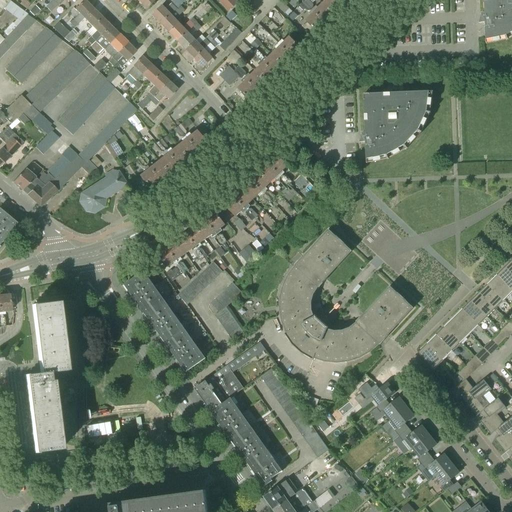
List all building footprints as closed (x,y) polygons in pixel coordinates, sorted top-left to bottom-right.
[(0,0),(0,13),(0,14),(4,9),(11,2),(8,0),(0,0)] [(22,0),(19,4),(27,10),(31,4),(25,0),(22,0)] [(52,0),(50,2),(50,3),(46,7),(51,12),(63,0),(65,0),(68,3),(70,0),(52,0)] [(75,10),(79,14),(70,24),(74,28),(84,18),(93,9),(85,0),(75,10)] [(156,0),(138,0),(147,9),(156,0)] [(183,0),(177,0),(176,1),(167,10),(163,5),(152,15),(161,24),(180,6),(185,1),(183,0)] [(235,0),(222,0),(220,2),(229,11),(238,3),(235,0)] [(308,0),(305,0),(301,5),(307,11),(310,11),(311,12),(309,14),(311,16),(306,21),(318,33),(324,27),(329,22),(335,16),(323,4),(318,8),(317,6),(314,9),(313,8),(314,5),(308,0)] [(326,0),(323,4),(335,16),(341,10),(346,4),(350,0),(326,0)] [(479,23),(479,24),(485,22),(485,24),(485,25),(486,44),(487,44),(507,40),(508,40),(511,37),(511,0),(484,0),(485,11),(485,13),(481,14),(481,15),(482,22),(479,23)] [(281,1),(276,6),(285,14),(290,9),(281,1)] [(34,16),(40,10),(35,5),(29,11),(34,16)] [(185,10),(180,6),(161,24),(169,33),(179,23),(176,19),(185,10)] [(102,17),(93,9),(84,18),(92,27),(102,17)] [(232,12),(227,17),(226,18),(230,22),(231,22),(237,16),(232,12)] [(35,21),(28,16),(24,19),(31,26),(35,21)] [(111,26),(102,17),(92,27),(96,31),(90,37),(87,40),(92,45),(95,42),(111,26)] [(24,19),(21,23),(20,24),(27,30),(31,26),(24,19)] [(169,33),(178,41),(187,32),(193,26),(197,23),(193,19),(190,22),(189,22),(183,28),(179,23),(169,33)] [(202,28),(197,23),(193,26),(198,31),(202,28)] [(27,30),(20,24),(16,28),(23,35),(27,30)] [(111,26),(95,42),(104,50),(110,44),(119,34),(111,26)] [(284,66),(295,55),(301,49),(289,37),(284,42),(282,40),(280,42),(279,42),(279,39),(273,33),(270,36),(262,27),(255,35),(257,38),(259,36),(264,42),(267,39),(273,45),(276,45),(277,46),(275,48),(276,50),(272,54),(284,66)] [(23,35),(16,28),(11,33),(18,39),(23,35)] [(53,34),(45,28),(42,31),(49,38),(53,34)] [(237,29),(219,47),(224,52),(242,33),(237,29)] [(49,38),(42,31),(37,36),(45,43),(49,38)] [(71,31),(64,39),(68,42),(75,35),(71,31)] [(187,32),(178,41),(186,51),(196,41),(187,32)] [(18,39),(11,33),(7,37),(14,44),(18,39)] [(62,41),(53,34),(49,38),(57,46),(62,41)] [(110,44),(104,50),(112,58),(127,43),(119,34),(110,44)] [(45,43),(37,36),(33,41),(40,48),(45,43)] [(196,41),(186,51),(194,59),(214,41),(209,36),(205,39),(202,36),(196,41)] [(4,40),(3,42),(10,48),(14,44),(7,37),(4,40)] [(57,46),(49,38),(45,43),(52,51),(57,46)] [(251,45),(256,50),(261,44),(256,39),(251,45)] [(40,48),(33,41),(28,46),(36,53),(40,48)] [(219,46),(214,41),(194,59),(203,68),(213,59),(210,55),(215,49),(219,46)] [(10,48),(3,42),(0,44),(0,47),(6,53),(10,48)] [(52,51),(45,43),(40,48),(48,55),(52,51)] [(108,62),(109,63),(113,67),(122,57),(126,62),(136,51),(127,43),(112,58),(108,62)] [(36,53),(28,46),(24,51),(31,58),(36,53)] [(48,55),(40,48),(36,53),(43,60),(48,55)] [(82,57),(74,50),(69,54),(77,62),(78,61),(82,57)] [(86,50),(83,54),(91,62),(95,59),(86,50)] [(263,56),(256,50),(250,56),(257,62),(259,61),(260,62),(258,65),(260,66),(255,71),(267,84),(278,72),(284,66),(272,54),(267,59),(265,57),(263,60),(262,59),(263,56)] [(31,58),(24,51),(19,55),(27,63),(31,58)] [(43,60),(36,53),(31,58),(39,65),(43,60)] [(73,66),(74,65),(77,62),(69,54),(65,58),(73,66)] [(27,63),(19,55),(15,60),(22,67),(27,63)] [(133,67),(127,74),(134,80),(135,81),(136,80),(141,75),(151,64),(142,56),(132,67),(133,67)] [(85,69),(89,65),(82,57),(78,61),(85,69)] [(39,65),(31,58),(27,63),(34,70),(39,65)] [(68,70),(69,69),(73,66),(65,58),(61,62),(68,70)] [(15,60),(10,65),(18,72),(22,67),(15,60)] [(101,60),(93,68),(98,72),(106,65),(101,60)] [(78,61),(77,62),(74,65),(81,73),(85,69),(78,61)] [(64,74),(65,73),(68,70),(61,62),(57,66),(64,74)] [(34,70),(27,63),(22,67),(30,75),(34,70)] [(151,64),(141,75),(150,83),(159,72),(151,64)] [(6,70),(13,77),(18,72),(10,65),(6,70)] [(74,65),(73,66),(69,69),(77,77),(81,73),(74,65)] [(52,70),(60,78),(61,77),(64,74),(57,66),(52,70)] [(220,76),(225,81),(234,72),(229,66),(220,76)] [(239,66),(234,72),(239,77),(241,79),(244,79),(246,81),(238,89),(250,101),(267,84),(255,71),(248,78),(246,75),(246,73),(239,66)] [(25,79),(30,75),(22,67),(18,72),(25,79)] [(69,69),(68,70),(65,73),(73,81),(77,77),(69,69)] [(115,69),(114,71),(107,78),(111,82),(118,75),(120,73),(115,69)] [(56,82),(57,81),(60,78),(52,70),(48,74),(56,82)] [(13,77),(19,83),(21,84),(25,79),(18,72),(13,77)] [(169,81),(159,72),(150,83),(154,86),(148,93),(149,93),(137,106),(142,110),(151,100),(169,81)] [(239,77),(234,72),(225,81),(230,86),(239,77)] [(65,73),(64,74),(61,77),(68,85),(73,81),(65,73)] [(51,86),(52,85),(56,82),(48,74),(44,78),(51,86)] [(107,82),(98,74),(95,78),(103,86),(107,82)] [(118,75),(111,82),(115,87),(122,79),(118,75)] [(61,77),(60,78),(57,81),(64,89),(68,85),(61,77)] [(47,90),(48,89),(51,86),(44,78),(40,82),(47,90)] [(99,90),(103,86),(95,78),(91,83),(99,90)] [(141,85),(136,80),(135,81),(132,84),(137,89),(141,85)] [(57,81),(56,82),(52,85),(60,93),(64,89),(57,81)] [(169,81),(151,100),(155,104),(159,101),(158,100),(163,95),(168,100),(178,90),(169,81)] [(43,94),(44,93),(47,90),(40,82),(36,86),(43,94)] [(115,89),(107,82),(103,86),(111,93),(115,89)] [(95,95),(99,90),(91,83),(87,87),(95,95)] [(52,85),(51,86),(48,89),(56,97),(60,93),(52,85)] [(39,98),(40,97),(43,94),(36,86),(31,90),(39,98)] [(111,93),(103,86),(99,90),(107,97),(111,93)] [(92,99),(95,95),(87,87),(83,91),(92,99)] [(47,90),(44,93),(52,101),(56,97),(48,89),(47,90)] [(35,102),(36,101),(39,98),(31,90),(27,94),(35,102)] [(107,97),(99,90),(95,95),(103,102),(107,97)] [(88,103),(92,99),(83,91),(79,96),(88,103)] [(433,92),(364,95),(365,119),(365,126),(367,164),(368,164),(388,160),(389,159),(408,149),(422,133),(430,114),(431,114),(433,93),(433,92)] [(44,93),(43,94),(40,97),(47,105),(52,101),(44,93)] [(21,95),(6,109),(16,120),(24,112),(31,105),(35,102),(27,94),(23,98),(21,95)] [(103,102),(95,95),(92,99),(100,106),(103,102)] [(84,108),(88,103),(79,96),(75,100),(84,108)] [(39,98),(36,101),(43,109),(47,105),(40,97),(39,98)] [(100,106),(92,99),(88,103),(96,110),(100,106)] [(71,104),(80,112),(84,108),(75,100),(71,104)] [(36,101),(35,102),(31,105),(39,113),(43,109),(36,101)] [(96,110),(88,103),(84,108),(92,115),(96,110)] [(133,114),(137,110),(129,103),(125,107),(133,114)] [(68,109),(76,116),(80,112),(71,104),(68,109)] [(31,105),(24,112),(32,120),(39,113),(31,105)] [(158,106),(148,117),(153,121),(163,111),(158,106)] [(133,114),(125,107),(121,111),(129,119),(133,114)] [(92,115),(84,108),(80,112),(88,119),(92,115)] [(64,113),(72,120),(76,116),(68,109),(64,113)] [(129,119),(121,111),(117,115),(125,123),(129,119)] [(88,119),(80,112),(76,116),(84,123),(88,119)] [(43,117),(39,113),(32,120),(36,125),(43,117)] [(61,119),(68,125),(72,120),(64,113),(60,117),(61,119)] [(17,118),(21,122),(26,118),(22,114),(21,115),(17,118)] [(125,123),(117,115),(113,119),(121,127),(125,123)] [(84,123),(76,116),(72,120),(80,128),(84,123)] [(40,129),(48,121),(43,117),(36,125),(40,129)] [(181,138),(180,139),(182,142),(176,146),(187,159),(206,144),(195,131),(191,134),(189,132),(187,133),(184,130),(192,124),(188,118),(173,130),(179,138),(181,138)] [(65,129),(68,125),(61,119),(58,123),(65,129)] [(121,127),(113,119),(109,123),(117,131),(119,129),(121,127)] [(80,128),(72,120),(68,125),(76,132),(80,128)] [(50,126),(51,125),(48,121),(40,129),(47,136),(48,135),(51,132),(54,129),(50,126)] [(117,131),(109,123),(105,127),(113,135),(117,131)] [(68,125),(65,129),(73,136),(76,132),(68,125)] [(113,135),(105,127),(101,131),(109,139),(113,135)] [(0,167),(21,146),(20,146),(23,143),(15,136),(8,128),(0,134),(0,139),(5,144),(0,149),(0,167)] [(97,135),(105,143),(109,139),(101,131),(97,135)] [(48,135),(55,143),(59,139),(51,132),(48,135)] [(55,143),(48,135),(47,136),(44,139),(51,147),(55,143)] [(105,143),(97,135),(93,139),(102,147),(105,143)] [(117,157),(122,154),(115,142),(117,141),(114,136),(108,142),(109,144),(108,144),(117,157)] [(44,139),(40,143),(47,151),(51,147),(44,139)] [(102,147),(93,139),(89,143),(98,151),(102,147)] [(168,174),(181,164),(187,159),(176,146),(169,152),(167,149),(167,146),(161,140),(154,145),(160,152),(164,152),(166,155),(158,161),(168,174)] [(47,151),(40,143),(36,148),(43,155),(47,151)] [(98,151),(89,143),(85,147),(94,156),(98,151)] [(108,144),(105,147),(113,159),(117,157),(108,144)] [(66,159),(73,151),(69,147),(61,155),(62,156),(66,159)] [(94,156),(85,147),(82,152),(90,160),(94,156)] [(73,151),(66,159),(70,164),(76,157),(78,156),(73,151)] [(85,165),(88,162),(90,160),(82,152),(78,156),(76,157),(84,163),(85,165)] [(149,189),(162,179),(168,174),(158,161),(150,167),(148,164),(148,161),(143,154),(136,160),(142,167),(144,167),(146,170),(139,176),(149,189)] [(270,183),(275,179),(277,181),(280,178),(281,177),(279,175),(288,166),(276,154),(259,171),(270,183)] [(81,193),(79,202),(86,213),(84,216),(92,218),(94,215),(104,208),(106,199),(127,186),(127,184),(118,170),(113,169),(115,164),(110,157),(105,155),(97,163),(97,169),(105,178),(81,193)] [(70,164),(66,159),(62,156),(58,160),(66,168),(70,164)] [(62,187),(81,168),(90,177),(97,170),(88,162),(85,165),(84,163),(76,157),(70,164),(66,168),(62,172),(58,176),(54,180),(41,193),(34,188),(27,195),(40,207),(58,191),(59,192),(63,188),(62,187)] [(62,172),(66,168),(58,160),(54,164),(62,172)] [(58,176),(62,172),(54,164),(50,168),(58,176)] [(54,180),(58,176),(50,168),(46,173),(48,174),(54,180)] [(22,191),(23,191),(35,178),(26,169),(12,183),(22,191)] [(253,200),(262,192),(264,194),(265,193),(268,190),(266,188),(270,183),(259,171),(253,177),(241,188),(253,200)] [(40,179),(38,181),(35,178),(23,191),(27,195),(34,188),(41,193),(54,180),(48,174),(46,176),(43,174),(39,178),(40,179)] [(282,176),(281,177),(289,185),(292,182),(288,178),(286,176),(282,176)] [(281,177),(280,178),(280,182),(281,184),(286,188),(281,193),(289,202),(297,194),(289,185),(281,177)] [(236,217),(243,210),(246,207),(253,200),(241,188),(230,199),(224,205),(236,217)] [(264,194),(272,202),(275,199),(271,194),(269,193),(265,193),(264,194)] [(264,194),(263,195),(262,199),(264,200),(270,205),(271,204),(272,202),(264,194)] [(0,209),(0,244),(4,240),(6,241),(10,237),(8,235),(17,224),(0,209)] [(247,210),(255,219),(258,216),(253,211),(252,209),(248,209),(247,210)] [(255,219),(247,210),(245,212),(245,216),(247,217),(252,222),(253,221),(255,219)] [(206,240),(216,233),(217,234),(222,231),(221,229),(225,226),(215,212),(196,226),(206,240)] [(241,232),(246,228),(239,220),(235,224),(241,232)] [(196,226),(176,240),(186,254),(192,250),(206,240),(196,226)] [(344,244),(343,243),(338,238),(337,237),(336,236),(335,237),(328,231),(304,257),(303,256),(302,258),(295,265),(294,266),(295,267),(289,276),(288,278),(283,288),(281,293),(281,296),(280,302),(280,309),(281,316),(282,321),(283,325),(284,328),(287,333),(285,335),(288,339),(292,345),(296,341),(304,349),(300,353),(313,361),(315,359),(325,363),(336,364),(346,363),(349,363),(360,359),(371,353),(379,345),(380,346),(380,345),(381,345),(381,344),(388,337),(389,336),(388,335),(390,333),(413,309),(406,303),(407,302),(406,301),(403,304),(396,297),(398,294),(397,293),(396,293),(390,287),(365,314),(365,313),(364,314),(363,315),(357,322),(356,322),(355,323),(356,324),(350,329),(334,332),(328,330),(327,330),(327,329),(328,329),(327,327),(325,328),(316,320),(317,318),(316,317),(315,316),(314,317),(315,318),(314,318),(311,311),(311,303),(313,295),(318,288),(318,289),(319,288),(320,288),(326,280),(327,280),(328,279),(327,278),(351,252),(345,246),(346,245),(344,244)] [(217,236),(224,245),(227,242),(222,235),(219,235),(217,236)] [(220,247),(224,245),(217,236),(216,237),(215,238),(215,240),(220,247)] [(265,239),(260,243),(264,247),(269,243),(265,239)] [(167,268),(172,264),(181,258),(186,254),(176,240),(157,254),(167,268)] [(256,256),(249,247),(248,246),(244,250),(252,259),(256,256)] [(199,249),(198,250),(204,259),(207,256),(202,249),(199,249)] [(200,262),(204,259),(198,250),(196,252),(195,254),(200,262)] [(252,259),(244,250),(239,254),(247,264),(252,259)] [(218,277),(222,273),(212,262),(208,266),(218,277)] [(179,264),(185,273),(188,270),(183,263),(180,263),(179,264)] [(166,273),(172,282),(185,273),(179,264),(177,265),(176,266),(176,268),(172,271),(171,270),(169,271),(166,273)] [(208,266),(203,270),(214,281),(218,277),(208,266)] [(234,271),(237,276),(243,272),(239,267),(234,271)] [(511,274),(505,267),(505,268),(497,276),(511,291),(511,274)] [(199,275),(209,285),(214,281),(203,270),(199,275)] [(145,314),(164,300),(144,271),(124,285),(133,298),(131,299),(134,304),(136,302),(145,314)] [(199,275),(195,279),(205,289),(209,285),(199,275)] [(511,291),(497,276),(490,283),(488,284),(504,301),(511,293),(511,291)] [(191,283),(201,293),(205,289),(195,279),(191,283)] [(191,283),(186,287),(196,297),(201,293),(191,283)] [(242,293),(233,283),(228,287),(238,297),(242,293)] [(488,284),(487,285),(479,293),(496,309),(504,301),(488,284)] [(182,291),(192,301),(196,297),(186,287),(182,291)] [(233,301),(238,297),(228,287),(224,291),(233,301)] [(178,295),(187,305),(192,301),(182,291),(178,295)] [(229,305),(233,301),(224,291),(219,295),(229,305)] [(496,309),(479,293),(471,301),(487,318),(496,309)] [(0,313),(2,313),(12,312),(10,295),(0,295),(0,313)] [(224,309),(226,308),(229,305),(219,295),(215,300),(224,309)] [(185,329),(164,300),(145,314),(153,326),(151,328),(155,333),(157,331),(165,343),(185,329)] [(210,304),(219,313),(224,309),(215,300),(210,304)] [(471,301),(470,302),(462,310),(478,326),(487,318),(471,301)] [(35,454),(63,450),(54,381),(50,381),(49,374),(68,372),(59,302),(32,306),(40,374),(25,376),(35,454)] [(224,309),(219,313),(215,316),(218,321),(229,313),(226,308),(224,309)] [(462,310),(460,312),(453,318),(470,335),(478,326),(462,310)] [(229,313),(218,321),(221,325),(233,318),(229,313)] [(233,318),(221,325),(225,330),(236,323),(233,318)] [(453,318),(453,319),(445,327),(461,343),(470,335),(453,318)] [(236,323),(225,330),(228,335),(240,328),(236,323)] [(445,327),(444,327),(436,335),(453,352),(461,343),(445,327)] [(228,335),(232,340),(243,332),(240,328),(228,335)] [(172,357),(175,362),(177,360),(186,373),(206,359),(185,329),(165,343),(174,355),(172,357)] [(436,335),(431,341),(428,344),(444,360),(453,352),(436,335)] [(499,347),(503,344),(495,336),(492,340),(499,347)] [(492,340),(488,344),(495,351),(499,347),(492,340)] [(249,362),(256,357),(263,352),(266,350),(260,342),(260,343),(244,354),(249,362)] [(428,344),(418,353),(433,371),(444,360),(428,344)] [(482,364),(485,361),(478,353),(475,357),(482,364)] [(475,357),(471,361),(478,368),(482,364),(475,357)] [(244,389),(233,373),(228,365),(194,389),(211,412),(231,398),(244,389)] [(275,374),(272,369),(260,377),(264,382),(275,374)] [(461,370),(457,374),(459,376),(462,379),(464,381),(466,380),(468,378),(461,370)] [(278,379),(275,374),(264,382),(267,387),(278,379)] [(494,374),(490,378),(495,384),(499,381),(494,374)] [(267,387),(270,391),(282,383),(278,379),(267,387)] [(469,392),(473,389),(466,380),(464,381),(450,393),(457,402),(469,392)] [(483,411),(490,405),(483,397),(492,390),(484,380),(473,389),(469,392),(473,398),(470,401),(470,400),(466,403),(476,417),(483,411)] [(270,391),(274,396),(285,388),(282,383),(270,391)] [(386,400),(395,393),(388,383),(379,391),(375,386),(365,394),(369,399),(371,397),(378,407),(386,400)] [(288,393),(285,388),(274,396),(277,401),(288,393)] [(292,398),(288,393),(277,401),(280,406),(292,398)] [(319,400),(309,397),(307,405),(316,408),(319,400)] [(223,429),(232,441),(251,427),(231,398),(211,412),(220,425),(218,426),(221,431),(223,429)] [(295,403),(292,398),(280,406),(284,411),(295,403)] [(399,398),(390,405),(386,400),(378,407),(376,408),(380,413),(382,412),(390,421),(407,407),(399,398)] [(498,398),(490,405),(483,411),(488,416),(485,419),(484,418),(480,421),(491,435),(498,429),(497,429),(504,424),(497,415),(506,408),(498,398)] [(299,407),(295,403),(284,411),(287,415),(299,407)] [(302,412),(299,407),(287,415),(291,420),(302,412)] [(409,429),(405,424),(414,417),(407,407),(390,421),(397,430),(395,431),(399,436),(409,429)] [(305,417),(302,412),(291,420),(294,425),(305,417)] [(309,422),(305,417),(294,425),(297,430),(309,422)] [(497,429),(498,429),(502,435),(499,437),(499,436),(495,440),(505,453),(511,447),(511,446),(511,433),(511,432),(511,417),(504,424),(497,429)] [(317,425),(323,432),(329,427),(323,420),(317,425)] [(312,427),(309,422),(297,430),(301,434),(312,427)] [(429,436),(422,426),(413,433),(409,429),(399,436),(403,441),(405,440),(412,449),(429,436)] [(244,458),(252,470),(272,456),(251,427),(232,441),(240,453),(238,455),(242,460),(244,458)] [(304,439),(315,431),(312,427),(301,434),(304,439)] [(319,436),(315,431),(304,439),(307,444),(319,436)] [(322,441),(319,436),(307,444),(311,449),(322,441)] [(429,436),(412,449),(419,458),(417,460),(421,465),(431,457),(427,452),(437,445),(429,436)] [(326,446),(322,441),(311,449),(314,454),(326,446)] [(329,451),(326,446),(314,454),(318,458),(329,451)] [(436,476),(452,464),(444,455),(435,462),(431,457),(421,465),(425,470),(429,467),(436,476)] [(261,482),(259,484),(262,489),(273,481),(271,479),(283,471),(272,456),(252,470),(261,482)] [(454,485),(450,480),(459,473),(452,464),(436,476),(443,485),(440,488),(444,493),(448,490),(454,485)] [(346,481),(349,485),(354,481),(351,477),(346,481)] [(358,486),(354,481),(349,485),(352,490),(358,486)] [(274,510),(288,500),(280,489),(287,485),(285,482),(266,495),(264,497),(274,510)] [(457,482),(454,485),(448,490),(452,495),(462,487),(458,483),(457,482)] [(362,488),(356,493),(363,501),(368,496),(362,488)] [(299,511),(301,511),(306,507),(312,502),(303,489),(288,500),(274,510),(275,511),(299,511)] [(313,511),(334,496),(330,490),(312,502),(306,507),(301,511),(299,511),(313,511)] [(208,511),(206,493),(111,506),(111,511),(208,511)] [(489,511),(482,502),(472,510),(474,511),(489,511)]
